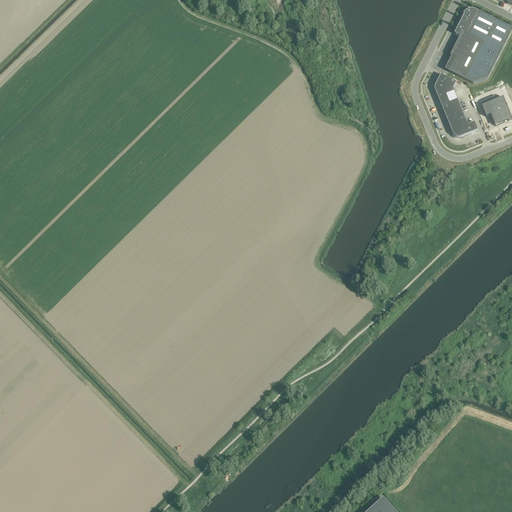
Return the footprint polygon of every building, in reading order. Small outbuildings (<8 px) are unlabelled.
[(455,59),(449,72),(473,84),(488,80),(511,32),(511,29),(478,12),(475,11),(474,11),(473,10),(472,10),(471,10),(470,10),(469,11),(468,11),(466,12),(465,13),(464,14),(463,15),(464,16),(455,35),(456,35),(460,37),(450,57),(455,59)] [(511,54),(502,64),(511,73),(511,54)] [(435,89),(435,90),(435,91),(453,136),(454,136),(454,137),(455,137),(456,138),(457,138),(458,138),(458,139),(459,139),(460,138),(461,138),(478,131),(475,123),(468,126),(453,90),(457,83),(441,75),(435,87),(435,88),(435,89)] [(483,106),(482,107),(486,118),(491,116),(495,127),(505,123),(508,122),(509,122),(508,122),(511,120),(511,119),(503,98),(497,101),(483,106)] [(395,511),(384,499),(369,511),(395,511)]
